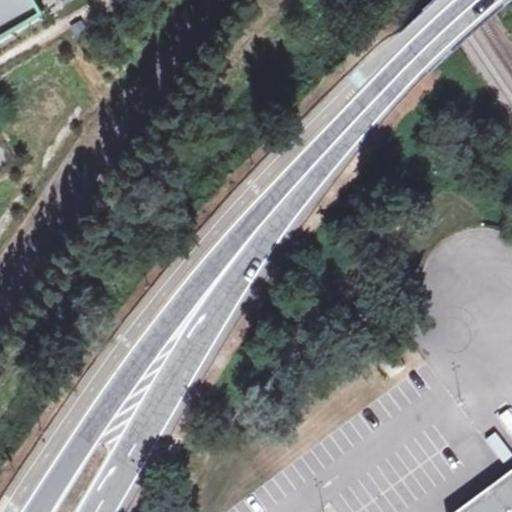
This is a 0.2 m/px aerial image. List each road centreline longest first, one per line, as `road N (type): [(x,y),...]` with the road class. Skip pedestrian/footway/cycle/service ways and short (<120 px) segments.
road 1 (secondary): [(227,257),(312,152),(472,0)]
road 2 (secondary): [(227,257),(144,346),(33,511)]
road 3 (secondary): [(92,511),(227,257)]
